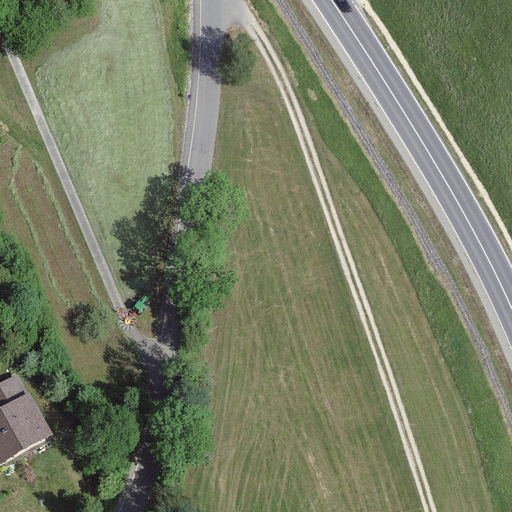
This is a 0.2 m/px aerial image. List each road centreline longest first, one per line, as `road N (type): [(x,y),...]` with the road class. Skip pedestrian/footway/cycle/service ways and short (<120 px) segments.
road 1 (track): [(215,0),(249,21),(278,72),(430,511)]
road 2 (residential): [(212,0),(211,68),(163,440),(132,511)]
road 3 (track): [(173,359),(132,335),(0,34)]
road 4 (primary): [(511,308),(463,212),(331,0)]
